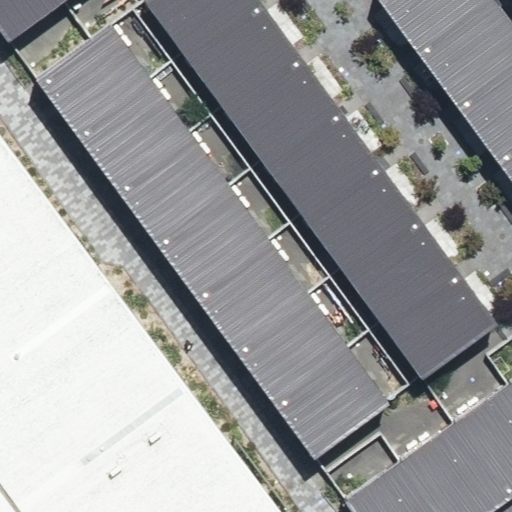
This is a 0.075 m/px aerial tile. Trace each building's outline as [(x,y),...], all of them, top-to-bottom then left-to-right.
[(0,0),(0,36),(8,47),(73,0),(0,0)] [(256,0),(155,0),(144,8),(423,386),(497,330),(256,0)] [(511,0),(374,0),(511,188),(511,0)] [(112,33),(41,90),(317,468),(389,411),(112,33)] [(0,511),(276,511),(0,139),(0,511)] [(511,387),(347,511),(502,511),(511,505),(511,387)]
